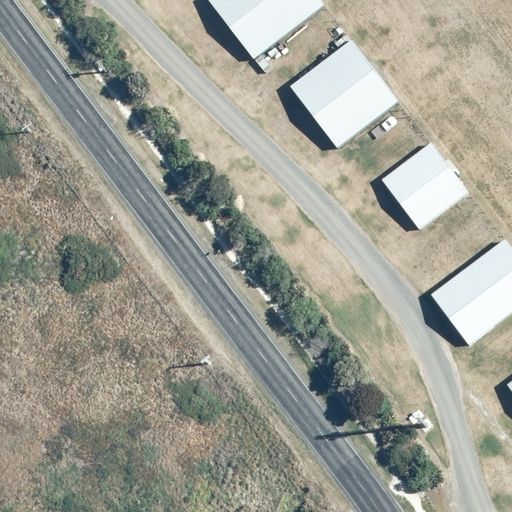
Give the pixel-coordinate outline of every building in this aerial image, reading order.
[(213,0),(257,59),(329,4),(325,0),(213,0)] [(403,100),(356,39),(294,86),(341,147),(403,100)] [(473,191),(435,141),(385,179),(423,229),(473,191)] [(457,233),(476,258),(490,247),(470,223),(457,233)] [(511,243),(509,238),(434,294),(472,344),(511,314),(511,243)]
